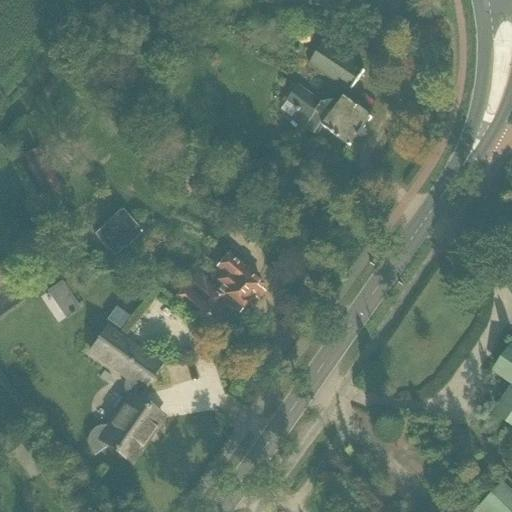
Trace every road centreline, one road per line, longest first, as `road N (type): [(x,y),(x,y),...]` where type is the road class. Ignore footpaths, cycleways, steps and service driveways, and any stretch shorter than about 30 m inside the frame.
road 1 (secondary): [(220,511),(480,133)]
road 2 (secondary): [(482,0),(480,133)]
